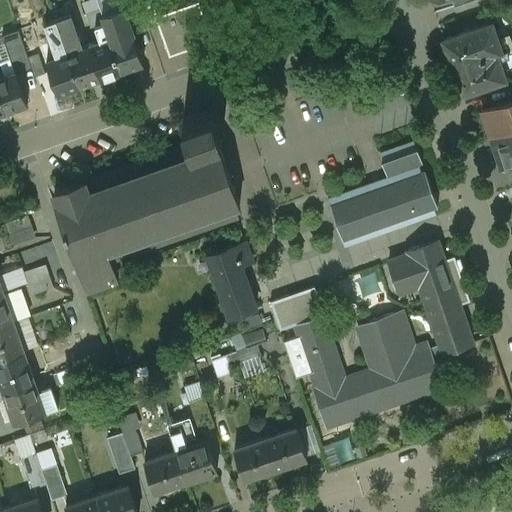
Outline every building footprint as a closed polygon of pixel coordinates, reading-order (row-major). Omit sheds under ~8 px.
[(158,14),(152,0),(146,0),(139,2),(147,24),(158,20),(156,15),(158,14)] [(147,24),(139,2),(124,8),(132,29),(147,24)] [(158,14),(156,15),(158,20),(170,53),(211,40),(206,23),(200,25),(193,2),(158,14)] [(99,7),(86,12),(91,26),(95,25),(101,40),(110,37),(102,16),(99,7)] [(124,8),(102,16),(110,37),(132,29),(124,8)] [(74,33),(67,15),(57,19),(68,52),(77,49),(72,34),(74,33)] [(68,52),(57,19),(47,22),(59,55),(68,52)] [(492,20),(443,37),(454,68),(498,52),(503,51),(492,20)] [(143,63),(132,29),(110,37),(122,71),(143,63)] [(32,67),(19,30),(1,36),(14,71),(15,70),(16,73),(32,67)] [(101,40),(89,45),(100,78),(122,71),(110,37),(101,40)] [(77,49),(68,52),(80,85),(100,78),(89,45),(77,49)] [(511,47),(503,51),(498,52),(500,58),(511,53),(511,47)] [(59,55),(46,59),(58,93),(80,85),(68,52),(59,55)] [(498,52),(454,68),(463,94),(507,79),(500,58),(498,52)] [(16,73),(15,70),(3,75),(0,75),(0,94),(6,111),(27,104),(16,73)] [(511,98),(483,109),(492,136),(511,128),(511,98)] [(193,142),(85,180),(84,178),(56,188),(60,200),(56,202),(86,289),(118,278),(112,260),(238,215),(235,204),(240,202),(220,145),(219,146),(213,131),(224,127),(216,104),(183,116),(191,139),(192,138),(193,142)] [(511,128),(492,136),(502,166),(511,162),(511,128)] [(387,177),(328,197),(345,246),(436,213),(434,208),(438,206),(425,170),(421,171),(419,164),(423,163),(418,148),(417,148),(414,141),(380,152),(383,160),(382,161),(387,177)] [(28,214),(7,221),(11,233),(32,225),(28,214)] [(448,268),(438,239),(409,249),(410,253),(390,260),(397,280),(401,292),(421,285),(445,352),(474,342),(452,278),(456,277),(452,267),(448,268)] [(246,240),(208,254),(231,316),(257,306),(242,264),(253,260),(246,240)] [(0,324),(14,320),(3,290),(0,291),(0,324)] [(359,324),(371,369),(399,359),(397,352),(412,347),(400,310),(359,324)] [(261,313),(248,317),(252,329),(265,325),(261,313)] [(371,369),(345,378),(323,313),(318,314),(295,322),(300,336),(312,372),(317,387),(313,388),(325,423),(412,394),(400,359),(399,359),(371,369)] [(14,320),(0,324),(0,357),(24,350),(14,320)] [(264,325),(234,336),(242,357),(272,346),(264,325)] [(312,372),(300,336),(284,341),(297,377),(312,372)] [(412,347),(397,352),(399,359),(400,359),(412,394),(443,383),(428,341),(412,347)] [(24,350),(0,357),(0,381),(3,390),(35,380),(24,350)] [(79,365),(57,372),(61,383),(66,382),(83,376),(79,365)] [(83,376),(66,382),(70,393),(93,385),(89,374),(83,376)] [(35,380),(3,390),(14,422),(46,411),(38,389),(35,380)] [(51,385),(38,389),(46,411),(46,412),(59,407),(51,385)] [(215,426),(205,396),(189,401),(199,432),(215,426)] [(190,415),(167,423),(176,449),(189,445),(187,439),(197,435),(190,415)] [(296,426),(266,437),(276,469),(307,458),(296,426)] [(135,468),(123,432),(107,437),(120,473),(135,468)] [(266,437),(236,447),(246,479),(276,469),(266,437)] [(189,445),(176,449),(187,481),(218,470),(207,438),(189,445)] [(176,449),(146,459),(156,491),(187,481),(176,449)] [(136,511),(127,484),(97,494),(103,511),(136,511)] [(103,511),(97,494),(65,504),(67,511),(103,511)] [(42,511),(37,496),(7,506),(9,511),(42,511)]
